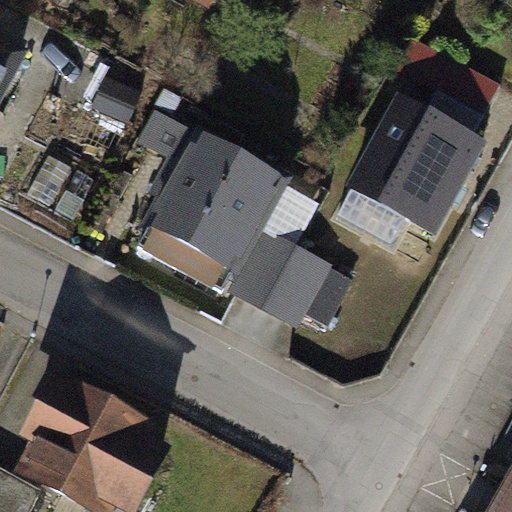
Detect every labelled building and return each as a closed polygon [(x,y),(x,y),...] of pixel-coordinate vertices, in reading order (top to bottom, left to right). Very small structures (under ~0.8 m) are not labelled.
[(191,0),(213,11),(217,0),(191,0)] [(400,87),(350,217),(445,253),(509,84),(424,52),(409,90),(400,87)] [(0,54),(0,131),(33,73),(0,54)] [(205,148),(156,250),(303,321),(333,260),(272,232),(292,190),(205,148)] [(60,386),(32,440),(44,446),(27,478),(92,511),(111,511),(116,504),(131,511),(135,511),(163,460),(142,449),(151,433),(60,386)] [(35,511),(42,500),(0,477),(0,511),(35,511)] [(511,511),(511,489),(499,511),(511,511)]
